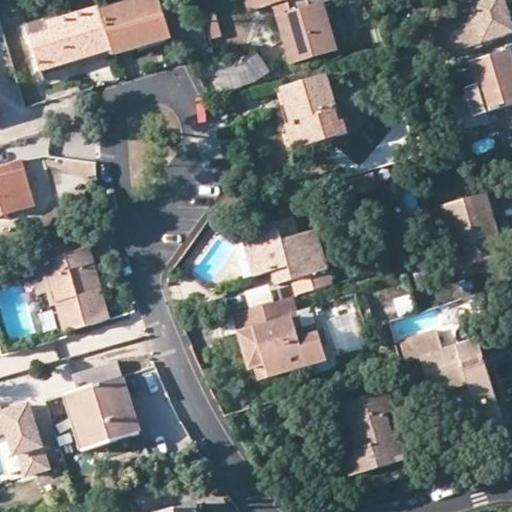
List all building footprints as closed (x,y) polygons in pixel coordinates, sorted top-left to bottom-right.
[(138,0),(102,11),(113,49),(115,56),(173,38),(161,0),(138,0)] [(244,0),(248,12),(260,9),(257,0),(244,0)] [(257,0),(260,9),(275,4),(292,64),(339,51),(325,3),(311,6),(309,0),(257,0)] [(511,3),(511,0),(470,0),(473,9),(433,21),(444,55),(511,34),(511,5),(511,4),(511,3)] [(101,8),(50,23),(52,32),(32,38),(41,70),(113,49),(102,11),(101,8)] [(223,37),(216,11),(204,14),(211,40),(223,37)] [(511,51),(472,63),(478,84),(467,88),(475,114),(511,103),(511,51)] [(258,59),(216,75),(223,93),(265,78),(258,59)] [(283,89),(293,124),(301,149),(328,141),(324,129),(341,124),(327,76),(283,89)] [(293,151),(301,149),(293,124),(285,126),(293,151)] [(505,151),(511,149),(511,128),(501,132),(505,151)] [(8,166),(0,168),(0,210),(1,210),(3,216),(31,208),(21,172),(10,175),(8,166)] [(64,218),(91,210),(85,191),(69,196),(60,204),(64,218)] [(209,219),(251,207),(228,194),(209,219)] [(488,194),(445,205),(461,266),(504,254),(488,194)] [(280,232),(245,241),(255,276),(273,271),(277,285),(293,280),(298,296),(333,286),(317,231),(282,240),(280,232)] [(45,242),(50,258),(84,249),(80,232),(45,242)] [(50,258),(30,264),(38,293),(54,289),(68,340),(77,338),(76,335),(74,327),(108,317),(89,247),(84,249),(50,258)] [(250,368),(256,367),(266,364),(269,378),(326,360),(316,324),(302,328),(293,298),(235,315),(250,368)] [(444,351),(437,331),(402,341),(408,362),(421,359),(431,392),(467,383),(476,409),(496,403),(478,340),(444,351)] [(259,381),(269,378),(266,364),(256,367),(259,381)] [(119,384),(137,441),(143,439),(125,383),(119,384)] [(119,384),(67,401),(84,457),(137,441),(119,384)] [(388,389),(379,391),(386,414),(395,411),(388,389)] [(379,391),(343,402),(351,426),(358,451),(345,455),(352,475),(408,459),(402,437),(394,440),(386,414),(379,391)] [(342,428),(351,426),(343,402),(335,405),(342,428)] [(496,403),(476,409),(480,424),(487,428),(502,423),(496,403)] [(66,469),(46,407),(32,412),(30,406),(3,415),(1,408),(0,407),(0,438),(5,437),(20,484),(66,469)]
